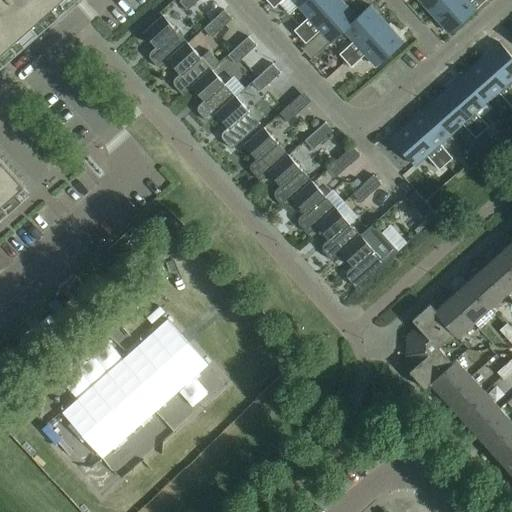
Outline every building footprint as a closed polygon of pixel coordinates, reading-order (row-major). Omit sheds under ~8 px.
[(0,0),(0,206),(23,186),(24,185),(0,157),(0,53),(60,0),(0,0)] [(198,0),(180,0),(179,1),(187,10),(198,0)] [(300,37),(341,0),(340,0),(304,0),(298,6),(308,17),(293,30),(300,37)] [(331,42),(344,30),(357,18),(356,18),(341,0),(300,37),(305,43),(320,30),(331,42)] [(419,0),(433,15),(449,0),(419,0)] [(471,0),(469,2),(467,0),(449,0),(433,15),(449,33),(485,0),(471,0)] [(339,54),(345,61),(387,24),(370,5),(356,18),(357,18),(344,30),(353,41),(339,54)] [(204,28),(212,37),(232,18),(224,9),(204,28)] [(156,47),(151,51),(150,52),(150,53),(149,53),(149,54),(149,55),(149,56),(150,57),(150,58),(151,59),(159,68),(168,60),(187,42),(163,15),(143,33),(156,47)] [(403,42),(387,24),(345,61),(351,67),(365,54),(376,66),(403,42)] [(227,55),(235,64),(256,45),(248,36),(227,55)] [(183,95),(192,87),(211,69),(187,42),(168,60),(180,73),(175,78),(174,79),(174,80),(173,81),(173,82),(173,83),(174,84),(174,85),(175,86),(183,95)] [(511,56),(500,42),(481,59),(511,93),(511,80),(511,79),(511,56)] [(511,106),(511,105),(511,93),(481,59),(463,74),(487,101),(498,91),(511,106)] [(251,82),(259,91),(280,72),(272,63),(251,82)] [(204,100),(199,104),(198,105),(198,106),(198,107),(197,108),(197,109),(197,110),(198,111),(198,112),(199,112),(207,122),(216,114),(216,113),(235,96),(211,69),(192,87),(204,100)] [(476,111),(487,101),(463,74),(445,90),(482,132),(488,126),(476,111)] [(479,134),(482,132),(445,90),(427,106),(451,133),(462,123),(474,137),(478,134),(479,134)] [(228,127),(223,131),(223,132),(222,133),(222,134),(221,135),(221,136),(221,137),(222,137),(222,138),(223,139),(231,149),(260,123),(235,96),(216,113),(216,114),(228,127)] [(279,113),(287,122),(296,114),(288,106),(279,113)] [(451,133),(427,106),(409,122),(446,164),(452,158),(440,143),(451,133)] [(312,149),(333,131),(325,122),(304,140),(312,149)] [(439,170),(442,167),(446,164),(409,122),(391,138),(414,165),(426,155),(439,170)] [(269,173),(268,172),(288,154),(263,127),(244,145),(256,159),(252,163),(251,164),(250,165),(250,166),(250,167),(250,168),(250,169),(251,170),(251,171),(260,181),(269,173)] [(336,176),(360,154),(352,145),(328,167),(336,176)] [(284,207),(293,199),(292,199),(312,181),(288,154),(268,172),(269,173),(280,186),(276,190),(275,191),(274,191),(274,192),(274,193),(274,194),(274,195),(274,196),(275,197),(275,198),(284,207)] [(373,175),(352,194),(360,203),(381,184),(373,175)] [(300,217),(299,217),(299,218),(298,219),(298,220),(298,221),(298,222),(298,223),(299,224),(299,225),(308,234),(317,226),(316,226),(336,208),(312,181),(292,199),(293,199),(304,212),(300,217)] [(428,223),(437,215),(416,191),(406,199),(428,223)] [(341,252),(360,235),(336,208),(316,226),(317,226),(329,239),(323,244),(323,245),(322,246),(322,247),(322,248),(322,249),(322,250),(323,251),(332,261),(341,253),(341,252)] [(356,288),(384,262),(360,235),(341,252),(341,253),(353,266),(348,270),(347,271),(347,272),(346,272),(346,273),(346,274),(346,276),(347,277),(348,278),(356,288)] [(511,241),(499,253),(511,267),(511,241)] [(511,287),(511,267),(499,253),(483,267),(506,293),(511,287)] [(467,282),(490,307),(506,293),(483,267),(467,282)] [(450,297),(473,322),(490,307),(467,282),(450,297)] [(473,322),(450,297),(435,310),(435,311),(455,333),(454,333),(457,337),(473,322)] [(453,363),(452,362),(439,347),(454,333),(455,333),(435,311),(435,310),(430,304),(412,320),(418,326),(407,335),(406,355),(416,366),(409,371),(425,389),(431,383),(453,363)] [(509,339),(511,335),(511,329),(507,324),(500,330),(509,339)] [(444,398),(471,376),(456,359),(452,362),(453,363),(431,383),(444,398)] [(511,370),(511,368),(507,363),(498,372),(504,378),(511,370)] [(459,415),(485,392),(471,376),(444,398),(459,415)] [(474,431),(500,408),(485,392),(459,415),(474,431)] [(511,421),(500,408),(474,431),(488,447),(511,425),(511,421)] [(503,463),(511,454),(511,425),(488,447),(503,463)] [(511,454),(503,463),(511,473),(511,454)]
